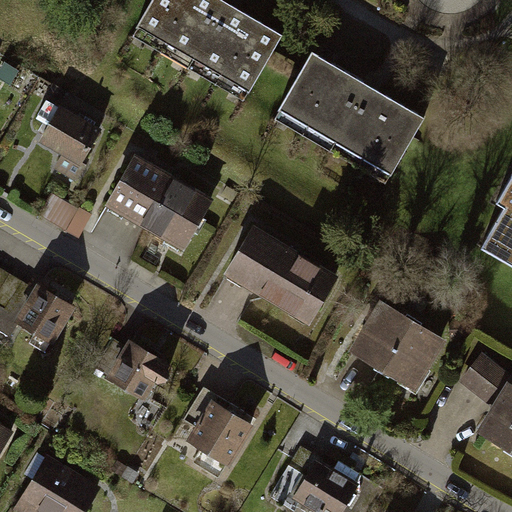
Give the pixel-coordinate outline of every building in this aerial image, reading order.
[(282,33),(223,0),(148,0),(134,25),(250,90),(282,33)] [(276,110),(388,175),(425,113),(313,47),(276,110)] [(106,135),(57,109),(40,141),(88,167),(106,135)] [(216,204),(134,158),(105,209),(187,255),(216,204)] [(511,171),(498,195),(506,199),(480,243),(511,261),(511,171)] [(61,223),(84,233),(94,212),(70,202),(61,223)] [(340,288),(254,235),(228,276),(314,329),(340,288)] [(77,315),(38,290),(15,326),(54,351),(77,315)] [(450,350),(385,306),(353,353),(418,397),(450,350)] [(174,366),(128,341),(105,382),(150,408),(174,366)] [(459,380),(491,405),(476,430),(511,451),(511,372),(483,351),(459,380)] [(258,434),(215,406),(192,441),(235,469),(258,434)] [(0,449),(11,431),(0,424),(0,449)] [(93,511),(103,494),(47,461),(16,511),(93,511)] [(348,511),(363,491),(318,461),(293,499),(312,511),(348,511)]
